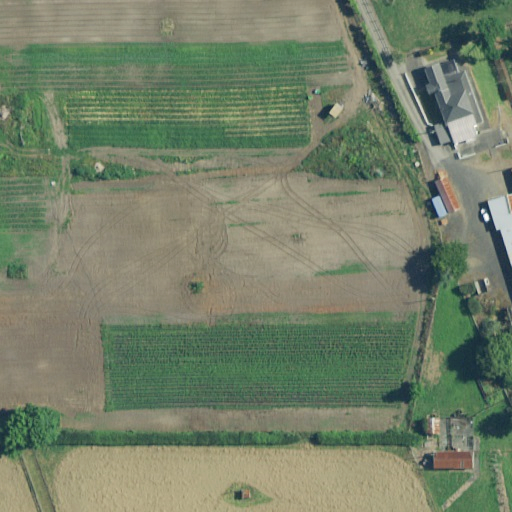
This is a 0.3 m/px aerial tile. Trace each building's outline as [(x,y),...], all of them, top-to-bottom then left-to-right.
[(432,83),(426,85),(430,95),(435,93),(445,121),(434,125),(441,145),(454,141),(455,143),(466,140),(468,144),(480,140),(477,129),(487,126),(468,70),(462,72),(457,59),(427,69),(432,83)] [(464,208),(449,176),(436,182),(442,195),(433,199),(442,219),(464,208)] [(511,193),(488,201),(498,230),(501,229),(511,264),(511,193)] [(441,434),(441,418),(428,418),(428,434),(441,434)] [(474,453),(435,452),(435,468),(473,469),(474,453)]
